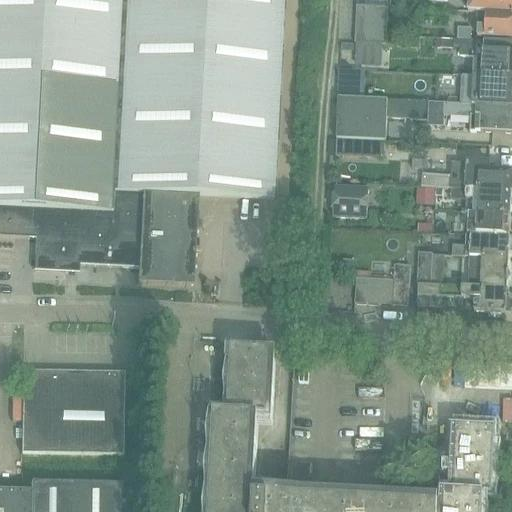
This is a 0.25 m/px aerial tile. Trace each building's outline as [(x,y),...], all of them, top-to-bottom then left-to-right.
[(0,0),(0,238),(14,239),(36,240),(34,272),(66,274),(77,274),(79,274),(79,270),(79,266),(138,269),(138,272),(137,286),(192,289),(195,236),(197,197),(274,201),(285,0),(0,0)] [(356,0),(356,8),(387,9),(391,9),(391,0),(356,0)] [(468,13),(477,13),(511,15),(511,0),(458,0),(459,0),(469,1),(468,13)] [(387,9),(356,8),(354,45),(385,47),(387,9)] [(511,15),(477,13),(476,29),(478,29),(478,38),(511,40),(511,15)] [(457,40),(461,40),(470,41),(470,31),(458,30),(457,40)] [(511,44),(478,42),(470,41),(461,40),(460,58),(474,59),(473,77),(511,79),(511,44)] [(446,96),(446,105),(511,108),(511,79),(473,77),(468,77),(467,97),(446,96)] [(338,109),(337,141),(385,143),(386,119),(387,103),(384,102),(377,103),(333,101),(333,109),(338,109)] [(415,104),(387,103),(386,119),(430,122),(430,123),(441,123),(441,117),(448,117),(466,118),(467,113),(471,113),(470,134),(511,135),(511,108),(446,105),(415,104)] [(385,143),(337,141),(336,159),(384,162),(385,143)] [(451,191),(466,192),(511,194),(511,191),(511,174),(489,174),(490,166),(471,165),(470,166),(452,165),(451,191)] [(423,178),(423,189),(423,190),(435,190),(437,190),(438,179),(423,178)] [(333,219),(367,221),(369,191),(335,189),(333,219)] [(474,203),(473,214),(511,216),(511,194),(466,192),(465,202),(474,203)] [(449,207),(449,224),(463,224),(463,206),(449,207)] [(473,214),(472,236),(510,238),(510,237),(511,216),(473,214)] [(433,246),(432,257),(432,258),(445,258),(470,260),(508,262),(509,253),(511,254),(511,253),(511,252),(511,238),(510,238),(472,236),(466,236),(465,248),(453,247),(433,246)] [(432,258),(432,269),(430,288),(444,289),(445,258),(432,258)] [(470,260),(468,290),(507,292),(507,282),(508,282),(509,271),(508,271),(508,262),(470,260)] [(396,283),(394,308),(408,308),(410,268),(395,267),(394,283),(396,283)] [(355,305),(368,306),(370,281),(356,281),(355,305)] [(368,306),(381,307),(383,282),(370,281),(368,306)] [(381,307),(394,308),(396,283),(394,283),(383,282),(381,307)] [(430,288),(419,287),(417,309),(441,310),(441,299),(475,301),(474,313),(508,315),(509,315),(509,314),(511,311),(511,310),(511,303),(510,301),(510,299),(506,299),(507,292),(468,290),(444,289),(430,288)] [(346,511),(347,502),(249,497),(253,420),(267,421),(271,353),(232,351),(229,416),(215,416),(209,511),(346,511)] [(21,455),(123,456),(124,374),(22,373),(21,455)] [(445,494),(445,507),(347,502),(346,511),(483,511),(484,498),(492,498),(495,430),(457,428),(453,494),(445,494)] [(30,484),(30,492),(29,511),(119,511),(121,486),(30,484)] [(0,511),(29,511),(30,492),(0,491),(0,511)]
